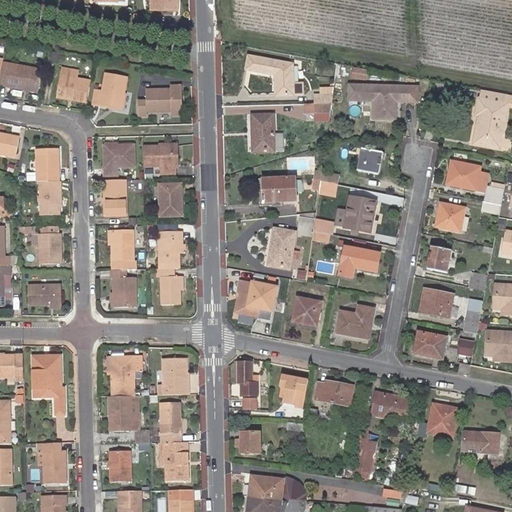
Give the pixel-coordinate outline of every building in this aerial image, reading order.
[(153,0),(153,11),(178,12),(177,0),(153,0)] [(60,53),(52,51),(50,60),(58,61),(60,53)] [(281,80),(294,82),(294,66),(250,56),(248,70),(281,76),(281,80)] [(42,71),(3,63),(2,69),(0,77),(0,85),(23,89),(23,85),(38,89),(42,71)] [(63,67),(61,75),(77,78),(79,70),(63,67)] [(121,109),(124,94),(128,76),(106,72),(103,89),(95,88),(92,103),(121,109)] [(86,102),(90,81),(77,78),(61,75),(57,97),(86,102)] [(351,78),(351,93),(376,94),(375,98),(398,102),(398,95),(420,96),(420,82),(351,78)] [(281,80),(277,79),(277,95),(294,94),(303,94),(303,84),(303,82),(296,82),(294,82),(281,80)] [(146,90),(146,101),(138,101),(138,116),(147,115),(146,112),(170,111),(170,115),(182,115),(181,85),(170,85),(170,88),(146,90)] [(511,100),(511,90),(484,85),(482,95),(480,94),(477,111),(481,112),(480,118),(505,123),(508,103),(509,100),(511,100)] [(318,87),(319,95),(322,94),(330,94),(330,86),(318,87)] [(315,95),(315,103),(332,102),(333,94),(330,94),(322,94),(319,95),(315,95)] [(398,102),(375,98),(375,112),(397,113),(398,102)] [(332,102),(315,103),(304,103),(304,112),(315,112),(315,114),(315,119),(326,119),(327,114),(330,114),(332,102)] [(252,119),(253,154),(273,154),(273,152),(275,152),(275,148),(273,148),(273,132),(273,118),(252,119)] [(505,123),(480,118),(476,137),(501,142),(505,123)] [(0,133),(0,153),(7,155),(16,156),(19,138),(11,135),(0,133)] [(176,166),(176,167),(178,167),(177,144),(161,145),(161,147),(174,147),(174,166),(176,166)] [(118,146),(104,146),(105,167),(102,167),(103,177),(117,176),(117,167),(134,167),(134,145),(118,146)] [(161,147),(144,148),(144,167),(162,167),(162,173),(176,173),(176,167),(176,166),(174,166),(174,147),(161,147)] [(37,177),(37,182),(40,182),(59,182),(58,150),(37,150),(37,177)] [(377,175),(382,153),(364,150),(360,172),(377,175)] [(452,171),(449,184),(484,191),(489,173),(481,173),(482,168),(451,161),(449,171),(452,171)] [(320,171),(313,170),(310,186),(318,187),(320,171)] [(339,177),(322,173),(321,181),(336,185),(337,185),(339,177)] [(295,179),(267,180),(268,191),(264,191),(264,196),(262,196),(263,203),(295,202),(295,179)] [(126,180),(105,180),(105,198),(105,202),(106,216),(127,215),(126,180)] [(336,185),(321,181),(319,189),(335,193),(336,185)] [(59,182),(40,182),(40,198),(40,202),(40,215),(60,215),(59,207),(59,182)] [(488,186),(485,202),(501,206),(505,185),(493,183),(492,187),(488,186)] [(183,216),(182,184),(160,184),(160,216),(183,216)] [(351,199),(345,228),(369,232),(374,202),(351,199)] [(501,206),(485,202),(484,212),(499,215),(501,206)] [(442,216),(439,227),(461,232),(465,209),(441,204),(439,215),(442,216)] [(2,210),(2,217),(5,217),(11,217),(11,210),(5,209),(2,210)] [(300,225),(314,228),(314,224),(315,220),(300,217),(299,225),(300,225)] [(313,232),(331,236),(333,227),(314,224),(314,228),(313,232)] [(314,228),(300,225),(299,234),(313,236),(313,232),(314,228)] [(0,266),(7,266),(12,266),(12,259),(5,259),(4,227),(0,226),(0,266)] [(38,226),(27,226),(27,235),(38,234),(38,226)] [(58,233),(57,226),(42,226),(43,233),(40,233),(40,263),(61,263),(60,233),(58,233)] [(113,230),(114,245),(114,261),(114,270),(119,270),(126,270),(137,270),(137,261),(134,261),(134,230),(113,230)] [(274,230),(272,245),(274,245),(274,248),(271,248),(268,264),(290,268),(295,234),(274,230)] [(178,237),(178,252),(185,253),(184,243),(182,243),(181,231),(158,232),(158,239),(178,237)] [(511,234),(507,233),(503,252),(511,253),(511,234)] [(172,269),(178,269),(178,252),(178,237),(158,239),(159,269),(172,269)] [(378,255),(344,248),(344,251),(340,275),(351,278),(353,268),(354,263),(359,263),(358,269),(375,273),(378,255)] [(434,248),(430,266),(437,267),(436,271),(447,273),(451,251),(434,248)] [(159,269),(156,269),(157,277),(161,278),(161,306),(180,305),(179,292),(179,277),(173,277),(172,269),(159,269)] [(114,270),(111,270),(111,279),(113,278),(114,294),(114,307),(120,307),(136,306),(136,278),(126,278),(126,270),(119,270),(114,270)] [(471,273),(469,288),(484,291),(487,277),(471,273)] [(269,291),(269,286),(252,283),(247,306),(272,311),(276,292),(269,291)] [(49,304),(61,304),(61,285),(28,286),(28,305),(49,304)] [(511,287),(495,286),(494,306),(503,306),(502,310),(502,314),(511,314),(511,287)] [(423,289),(421,300),(424,301),(421,313),(448,318),(452,295),(423,289)] [(297,299),(293,322),(315,326),(319,303),(297,299)] [(470,299),(464,331),(476,333),(479,319),(482,301),(470,299)] [(363,326),(367,326),(370,309),(354,306),(352,314),(340,312),(337,333),(360,337),(363,326)] [(511,342),(511,334),(487,332),(485,352),(494,352),(493,356),(493,360),(511,361),(511,353),(511,348),(511,343),(511,342)] [(446,339),(418,333),(414,354),(441,359),(446,339)] [(458,352),(472,355),(474,343),(460,340),(458,352)] [(3,355),(0,355),(0,378),(15,377),(15,382),(22,382),(22,356),(14,355),(3,355)] [(39,395),(63,394),(63,389),(60,389),(60,376),(59,357),(34,358),(34,395),(39,395)] [(131,396),(133,396),(132,371),(141,371),(140,357),(112,358),(111,373),(111,397),(131,396)] [(186,360),(163,360),(164,385),(158,385),(158,396),(164,396),(187,395),(186,374),(186,360)] [(252,383),(252,378),(252,362),(252,361),(239,362),(239,384),(241,384),(242,396),(259,397),(259,384),(252,383)] [(456,373),(467,375),(469,365),(458,363),(456,373)] [(303,407),(308,380),(281,375),(280,386),(282,386),(280,395),(284,396),(283,401),(293,403),(293,400),(296,400),(295,404),(295,406),(303,407)] [(314,400),(350,406),(353,387),(327,382),(326,386),(317,384),(314,400)] [(375,393),(371,415),(379,417),(380,414),(405,419),(408,401),(375,393)] [(64,415),(63,394),(39,395),(34,395),(34,398),(36,398),(56,398),(56,415),(64,415)] [(111,397),(108,397),(108,415),(113,415),(113,431),(139,430),(139,412),(131,412),(131,396),(111,397)] [(139,412),(138,396),(133,396),(131,396),(131,412),(139,412)] [(242,399),(242,409),(257,410),(257,400),(242,399)] [(0,444),(10,444),(9,423),(9,402),(0,402),(0,444)] [(182,434),(181,403),(161,403),(161,434),(182,434)] [(428,424),(419,422),(416,436),(426,438),(428,434),(451,438),(458,409),(433,405),(428,424)] [(315,420),(316,411),(309,409),(307,418),(315,420)] [(304,425),(287,423),(286,431),(302,432),(304,425)] [(368,429),(360,428),(352,469),(360,471),(366,441),(368,429)] [(462,451),(497,455),(499,434),(465,431),(462,451)] [(240,433),(240,453),(259,453),(259,433),(240,433)] [(366,441),(360,471),(370,472),(376,444),(366,441)] [(60,452),(59,443),(38,444),(39,454),(43,453),(44,465),(44,485),(65,485),(64,452),(60,452)] [(188,461),(188,443),(163,443),(164,466),(166,466),(166,480),(189,480),(188,466),(187,467),(186,462),(188,461)] [(0,485),(10,486),(10,449),(0,449),(0,485)] [(110,462),(110,465),(111,481),(130,481),(130,452),(110,451),(110,462)] [(251,487),(250,499),(249,507),(247,507),(246,511),(300,511),(301,511),(303,509),(304,503),(304,498),(303,494),(300,490),(297,487),(292,484),(289,483),(284,482),(251,477),(249,487),(251,487)] [(171,500),(171,511),(192,511),(192,499),(192,490),(171,490),(171,500)] [(383,497),(400,499),(401,492),(384,490),(383,497)] [(140,511),(140,491),(118,491),(119,511),(140,511)] [(63,511),(63,504),(63,497),(42,497),(41,511),(63,511)] [(0,511),(15,511),(15,499),(0,498),(0,511)]
